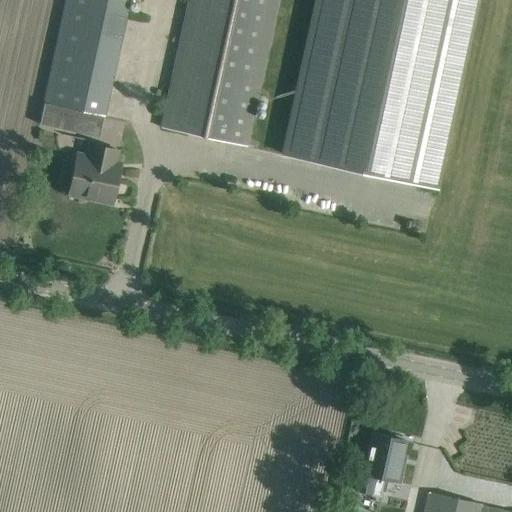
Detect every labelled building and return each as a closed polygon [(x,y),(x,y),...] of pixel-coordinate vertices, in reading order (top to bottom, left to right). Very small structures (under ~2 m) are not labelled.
[(66,0),(44,103),(39,124),(99,137),(103,116),(128,0),(66,0)] [(189,0),(162,128),(245,146),(277,0),(189,0)] [(318,0),(284,155),(434,188),(475,0),(318,0)] [(87,194),(113,200),(120,169),(114,168),(118,150),(95,145),(93,157),(87,156),(86,162),(75,159),(68,194),(86,198),(87,194)] [(383,478),(399,482),(403,464),(399,463),(404,440),(373,433),(367,460),(362,459),(355,490),(380,495),(383,478)] [(511,511),(429,493),(424,511),(511,511)]
